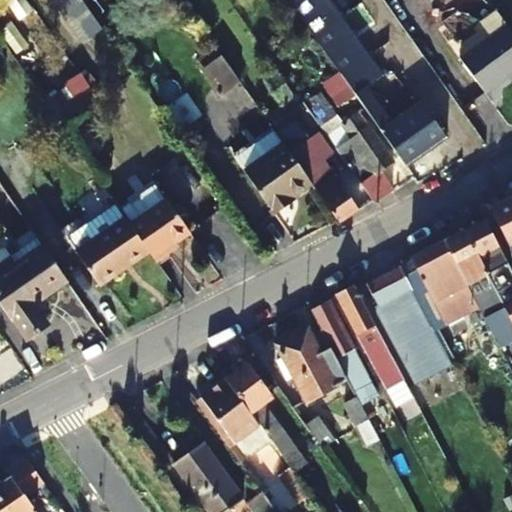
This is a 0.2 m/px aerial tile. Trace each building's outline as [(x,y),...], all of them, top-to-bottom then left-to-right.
[(51,0),(79,40),(96,28),(76,0),(51,0)] [(381,76),(327,0),(287,0),(339,72),(354,94),(406,167),(447,139),(420,103),(391,123),(366,86),(381,76)] [(461,60),(486,95),(511,75),(511,32),(507,26),(461,60)] [(459,55),(486,38),(481,31),(454,48),(459,55)] [(196,60),(203,69),(221,56),(215,47),(196,60)] [(241,83),(221,56),(203,69),(222,96),(241,83)] [(339,72),(323,85),(337,105),(354,94),(339,72)] [(83,79),(44,92),(54,119),(93,106),(83,79)] [(307,109),(375,203),(392,192),(378,173),(342,124),(320,93),(303,104),(307,109)] [(342,124),(378,173),(393,162),(357,113),(342,124)] [(290,198),(312,183),(289,152),(275,132),(240,157),(249,171),(245,174),(275,216),(294,203),(290,198)] [(318,133),(289,152),(312,183),(339,223),(359,210),(324,161),(333,153),(318,133)] [(168,254),(166,251),(190,234),(157,185),(120,210),(126,218),(150,251),(157,262),(168,254)] [(511,197),(489,209),(509,247),(511,245),(511,197)] [(78,253),(100,286),(150,251),(126,218),(78,253)] [(464,233),(511,325),(511,273),(485,222),(464,233)] [(445,242),(477,306),(500,349),(511,342),(511,325),(464,233),(445,242)] [(18,266),(0,277),(0,298),(27,338),(46,325),(29,300),(38,295),(41,299),(68,280),(41,241),(21,255),(25,261),(18,266)] [(411,259),(412,262),(401,268),(421,304),(431,299),(444,323),(477,306),(445,242),(411,259)] [(0,250),(0,277),(18,266),(5,247),(0,250)] [(400,315),(412,339),(433,328),(421,304),(401,268),(367,285),(387,322),(400,315)] [(400,373),(382,338),(355,287),(337,296),(382,383),(385,381),(389,389),(404,381),(400,373)] [(311,312),(331,348),(347,379),(364,369),(329,303),(311,312)] [(347,379),(331,348),(322,353),(308,328),(275,345),(283,358),(278,361),(287,380),(293,378),(306,402),(348,381),(347,379)] [(382,338),(400,373),(420,362),(409,341),(400,345),(394,333),(382,338)] [(272,397),(247,364),(225,379),(257,423),(267,437),(287,465),(293,473),(306,463),(263,404),(272,397)] [(197,400),(228,444),(233,440),(241,450),(248,451),(267,437),(257,423),(225,379),(197,400)] [(345,404),(357,426),(368,421),(357,398),(345,404)] [(368,421),(357,426),(367,444),(378,439),(368,421)] [(208,511),(226,511),(243,500),(202,443),(174,464),(208,511)] [(0,486),(0,496),(10,511),(35,511),(26,498),(37,490),(46,485),(29,460),(9,473),(13,478),(0,486)] [(293,473),(287,465),(275,473),(282,483),(294,475),(293,473)] [(310,496),(321,511),(340,511),(322,487),(310,496)] [(247,504),(252,511),(276,511),(262,492),(247,504)] [(10,511),(0,496),(0,511),(10,511)]
